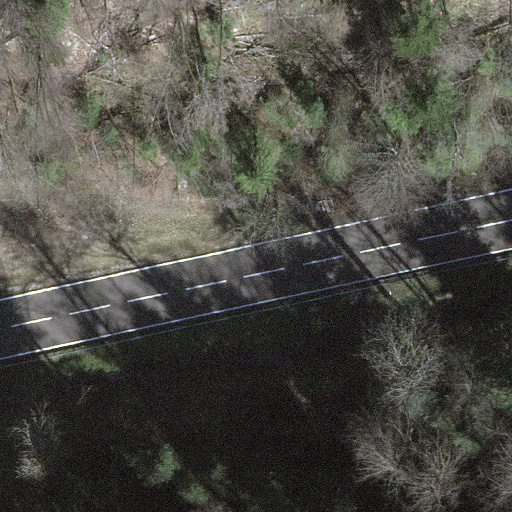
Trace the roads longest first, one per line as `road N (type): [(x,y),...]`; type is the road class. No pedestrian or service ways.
road 1 (secondary): [(511,220),(0,328)]
road 2 (track): [(511,2),(395,32),(197,58)]
